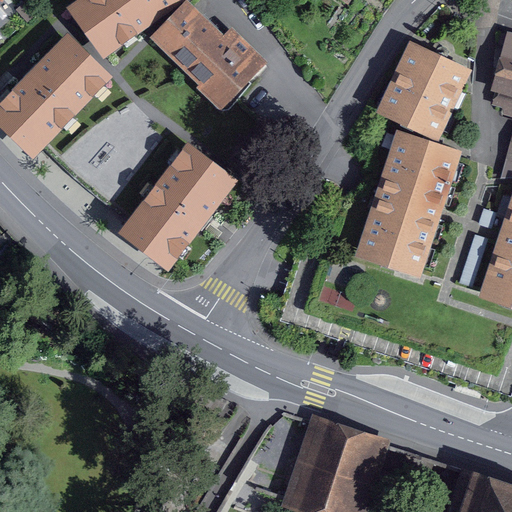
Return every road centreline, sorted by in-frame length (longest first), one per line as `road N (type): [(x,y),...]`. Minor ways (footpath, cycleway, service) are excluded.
road 1 (residential): [(416,0),(227,287)]
road 2 (secondary): [(511,454),(281,376),(193,335)]
road 3 (secondary): [(193,335),(81,259),(0,180)]
